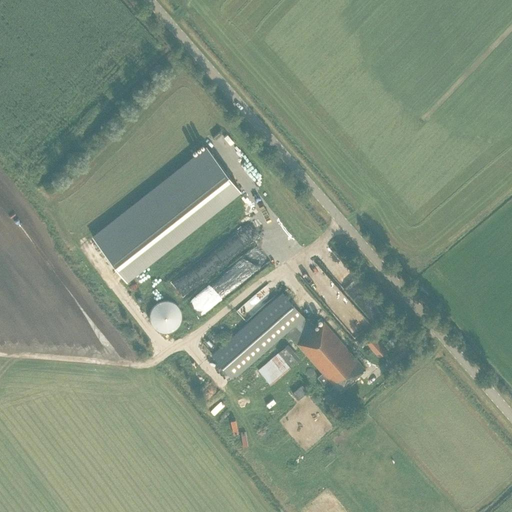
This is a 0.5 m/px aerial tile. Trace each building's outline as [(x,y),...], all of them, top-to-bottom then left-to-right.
[(94,235),(127,278),(239,189),(206,147),(94,235)] [(245,254),(208,287),(219,299),(256,266),(245,254)] [(339,392),(365,369),(323,321),(314,329),(303,317),(304,317),(282,292),(212,354),(233,378),(286,332),(326,377),(322,381),(329,389),(333,385),(339,392)] [(237,311),(247,321),(259,308),(249,298),(237,311)] [(169,299),(163,299),(160,300),(158,301),(154,303),(151,307),(149,310),(149,316),(149,320),(150,323),(152,326),(155,329),(159,331),(162,332),(166,333),(171,332),(176,329),(178,327),(180,324),(182,321),(183,317),(183,314),(181,309),(179,306),(177,304),(175,301),(169,299)] [(355,339),(371,326),(354,305),(338,318),(355,339)] [(366,343),(378,357),(386,350),(374,336),(366,343)] [(298,358),(287,345),(258,370),(270,383),(285,370),(285,369),(298,358)] [(299,402),(310,393),(302,384),(292,392),(299,402)]
